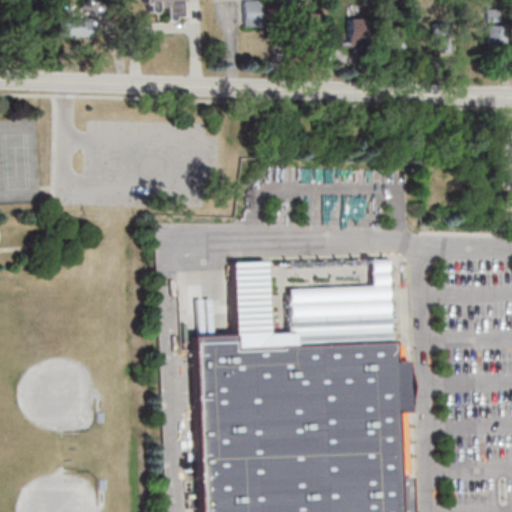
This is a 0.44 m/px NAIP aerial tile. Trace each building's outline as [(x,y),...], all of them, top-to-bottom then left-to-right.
[(146,0),(147,10),(167,10),(168,19),(184,18),(184,0),(146,0)] [(243,0),(244,26),(261,26),(261,0),(243,0)] [(316,42),(316,13),(292,13),(292,42),(316,42)] [(93,36),(93,17),(58,17),(58,36),(93,36)] [(366,39),(366,18),(347,18),(347,39),(366,39)] [(454,49),(454,23),(431,23),(431,49),(454,49)] [(486,25),(486,49),(505,49),(505,25),(486,25)] [(403,50),(403,34),(380,34),(380,50),(403,50)] [(194,511),(190,336),(392,331),(396,511),(194,511)]
